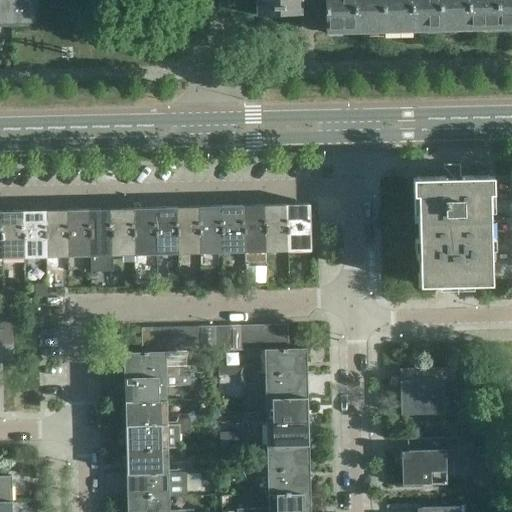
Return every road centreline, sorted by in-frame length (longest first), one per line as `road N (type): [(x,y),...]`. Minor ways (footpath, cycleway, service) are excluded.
road 1 (residential): [(81,433),(78,307),(355,302)]
road 2 (residential): [(0,196),(354,188)]
road 3 (tertiary): [(200,119),(0,124)]
road 4 (tertiary): [(0,145),(200,142)]
road 5 (residential): [(359,511),(356,319)]
road 6 (tertiary): [(511,112),(352,116)]
road 7 (tertiary): [(354,138),(511,133)]
road 8 (residential): [(511,316),(356,319)]
road 9 (tertiary): [(200,142),(354,138)]
road 10 (tertiary): [(352,116),(200,119)]
